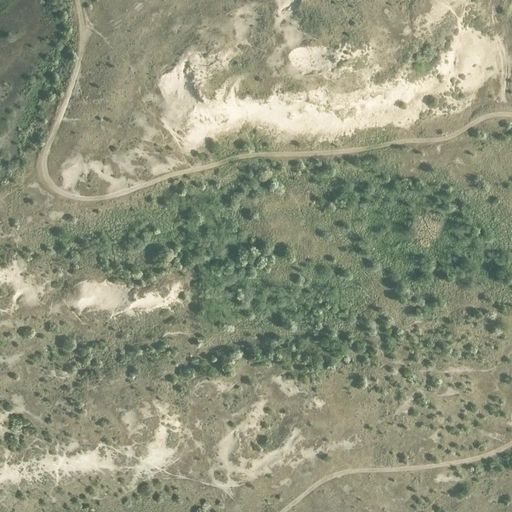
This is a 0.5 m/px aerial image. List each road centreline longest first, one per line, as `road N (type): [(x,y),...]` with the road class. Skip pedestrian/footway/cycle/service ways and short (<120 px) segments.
road 1 (track): [(511,115),(485,117),(448,138),(251,153),(103,198),(68,196),(50,186),(42,163),(81,43),(77,0)]
road 2 (track): [(283,511),(346,472),(446,464),(511,443)]
